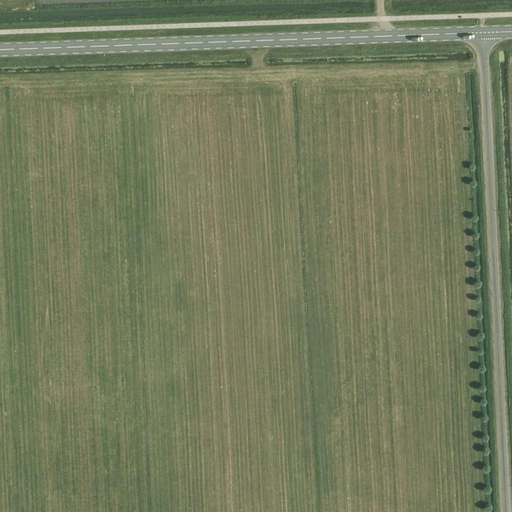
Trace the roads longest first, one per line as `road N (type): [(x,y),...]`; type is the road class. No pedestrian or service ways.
road 1 (primary): [(0,50),(482,33)]
road 2 (unclassified): [(505,511),(482,33)]
